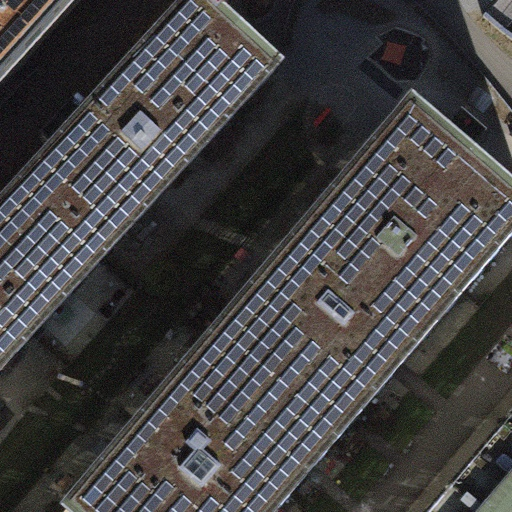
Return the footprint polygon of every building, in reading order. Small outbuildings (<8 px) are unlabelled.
[(0,0),(0,97),(88,0),(0,0)] [(218,0),(207,0),(43,177),(122,250),(291,67),(218,0)] [(350,416),(511,235),(511,197),(421,116),(240,317),(350,416)] [(43,177),(0,222),(0,380),(122,250),(43,177)] [(263,511),(350,416),(240,317),(65,511),(263,511)] [(511,511),(511,428),(439,511),(511,511)]
